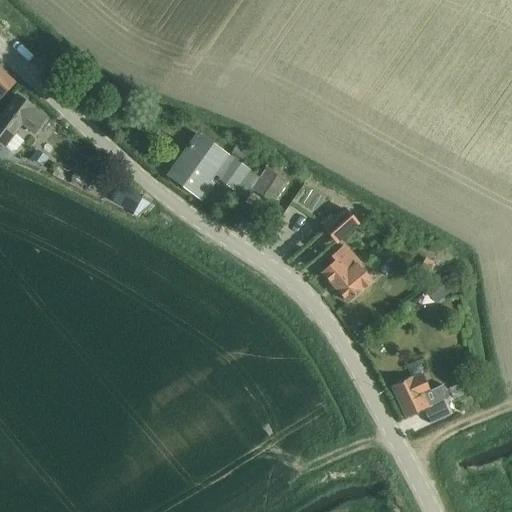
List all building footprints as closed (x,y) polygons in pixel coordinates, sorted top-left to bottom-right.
[(0,69),(0,100),(15,84),(0,69)] [(0,132),(0,143),(11,152),(18,151),(25,142),(14,134),(22,125),(34,134),(46,118),(34,110),(19,98),(0,122),(0,129),(2,131),(0,132)] [(200,136),(170,177),(198,198),(211,181),(215,176),(220,180),(218,181),(236,194),(237,192),(246,199),(253,189),(273,203),(287,183),(268,169),(260,180),(251,173),(200,136)] [(236,146),(230,155),(242,162),(247,152),(236,146)] [(41,166),(46,160),(35,151),(30,158),(41,166)] [(140,194),(122,184),(113,202),(134,213),(142,200),(138,197),(140,194)] [(331,216),(320,225),(324,230),(336,243),(357,225),(345,211),(334,220),(331,216)] [(335,262),(322,274),(348,303),(371,283),(361,272),(357,267),(359,265),(344,247),(331,258),(335,262)] [(422,259),(417,270),(427,275),(433,264),(422,259)] [(444,279),(427,293),(436,304),(453,291),(444,279)] [(474,376),(470,368),(464,371),(467,380),(474,376)] [(445,385),(435,390),(429,392),(422,376),(413,380),(412,379),(391,388),(405,419),(423,411),(430,425),(449,416),(442,401),(451,397),(445,385)]
